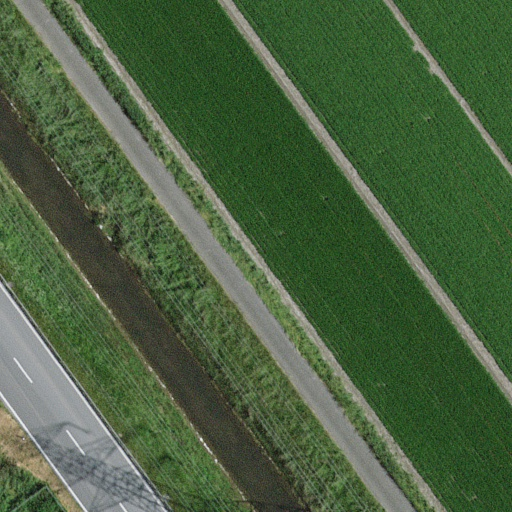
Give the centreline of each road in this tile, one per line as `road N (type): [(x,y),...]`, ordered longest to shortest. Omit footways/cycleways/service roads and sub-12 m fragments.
road 1 (track): [(404,511),(32,0)]
road 2 (tertiary): [(0,341),(123,511)]
